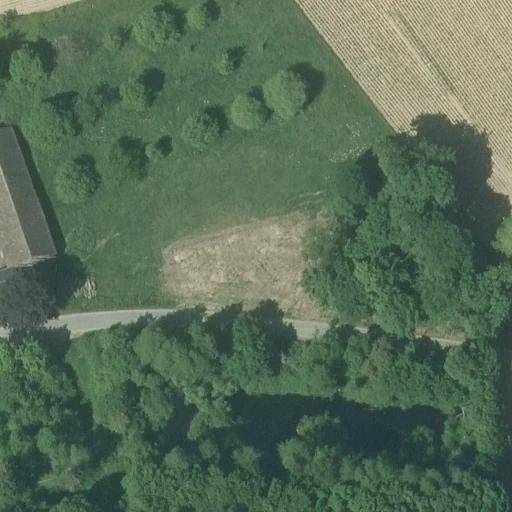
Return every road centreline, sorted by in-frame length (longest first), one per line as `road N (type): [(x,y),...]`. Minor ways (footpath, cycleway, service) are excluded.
road 1 (residential): [(511,357),(183,316),(37,325),(0,339)]
road 2 (track): [(101,511),(91,416),(37,325)]
